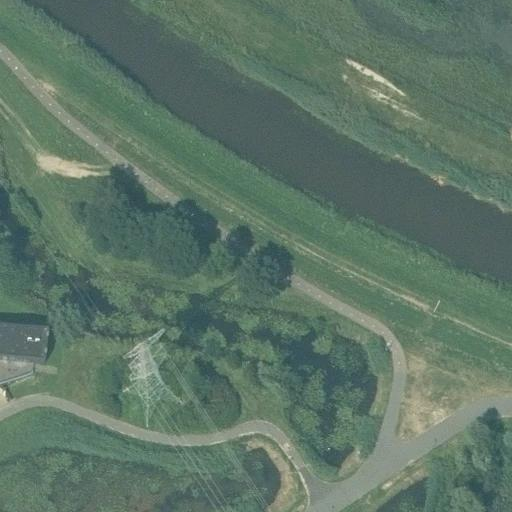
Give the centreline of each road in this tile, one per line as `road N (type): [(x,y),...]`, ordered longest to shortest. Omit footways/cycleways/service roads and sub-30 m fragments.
road 1 (track): [(0,49),(239,211),(343,268),(511,343)]
road 2 (unclassified): [(511,405),(466,415),(322,511)]
